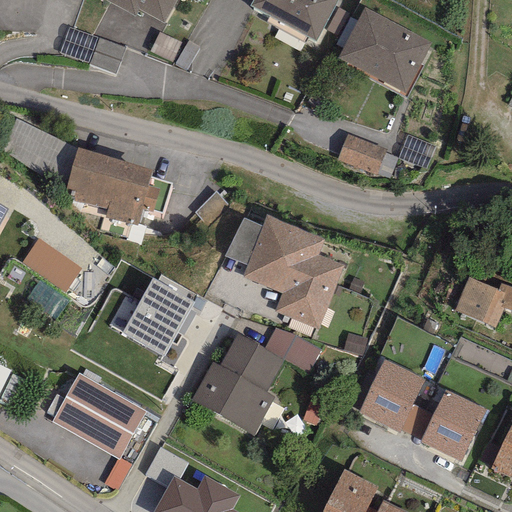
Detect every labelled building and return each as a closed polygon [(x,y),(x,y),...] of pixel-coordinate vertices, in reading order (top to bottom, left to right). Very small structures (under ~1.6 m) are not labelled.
[(176,0),(103,0),(135,17),(138,10),(164,23),(176,0)] [(337,0),(251,0),(249,6),(315,42),(337,0)] [(348,14),(337,8),(325,30),(336,36),(348,14)] [(431,44),(362,8),(337,58),(405,93),(431,44)] [(96,38),(68,28),(59,53),(87,64),(96,38)] [(182,44),(158,33),(148,53),(172,63),(182,44)] [(124,49),(98,39),(89,65),(115,74),(124,49)] [(198,47),(188,41),(174,65),(184,71),(198,47)] [(65,189),(77,148),(15,120),(1,150),(65,189)] [(386,150),(346,134),(336,160),(376,176),(384,154),(386,150)] [(434,147),(406,135),(397,158),(425,169),(434,147)] [(152,170),(77,148),(65,189),(74,192),(72,200),(106,210),(104,218),(135,227),(140,211),(151,213),(152,210),(161,214),(171,184),(149,178),(152,170)] [(396,159),(384,154),(376,176),(388,180),(396,159)] [(324,239),(265,216),(261,226),(246,265),(241,277),(281,293),(274,312),(317,329),(343,265),(317,255),(324,239)] [(261,226),(242,218),(224,257),(246,265),(261,226)] [(80,270),(38,240),(21,262),(63,293),(80,270)] [(194,302),(151,278),(120,333),(164,357),(194,302)] [(496,292),(468,279),(452,313),(494,332),(505,310),(510,298),(496,292)] [(511,290),(499,285),(496,292),(510,298),(505,310),(511,312),(511,290)] [(263,349),(283,360),(311,374),(321,351),(274,329),(263,349)] [(365,339),(347,334),(342,350),(360,355),(365,339)] [(263,349),(236,335),(219,366),(211,362),(190,401),(252,435),(273,398),(265,393),(283,360),(263,349)] [(424,380),(383,360),(356,413),(398,433),(400,430),(412,405),(424,380)] [(0,391),(10,372),(0,366),(0,391)] [(145,411),(78,374),(51,422),(117,459),(118,459),(119,458),(145,411)] [(484,410),(445,390),(432,415),(420,440),(419,442),(459,462),(484,410)] [(323,408),(310,402),(302,420),(315,425),(323,408)] [(432,415),(412,405),(400,430),(420,440),(432,415)] [(511,421),(490,469),(511,479),(511,421)] [(187,463),(159,448),(143,475),(166,488),(173,476),(179,479),(187,463)] [(116,491),(131,465),(119,458),(118,459),(117,459),(103,484),(116,491)] [(363,511),(376,485),(342,469),(322,511),(363,511)] [(238,496),(202,475),(195,489),(179,479),(173,476),(166,488),(151,511),(235,511),(231,510),(238,496)] [(406,511),(381,500),(375,511),(406,511)]
